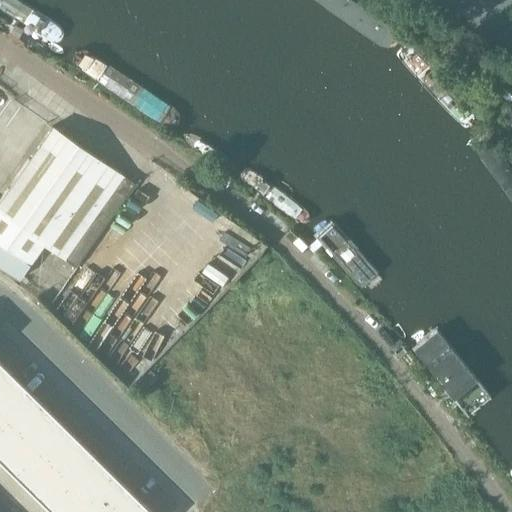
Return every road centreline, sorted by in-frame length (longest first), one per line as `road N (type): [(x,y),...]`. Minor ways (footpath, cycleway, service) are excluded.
road 1 (unclassified): [(506,511),(264,227),(0,47)]
road 2 (residential): [(0,302),(198,491)]
